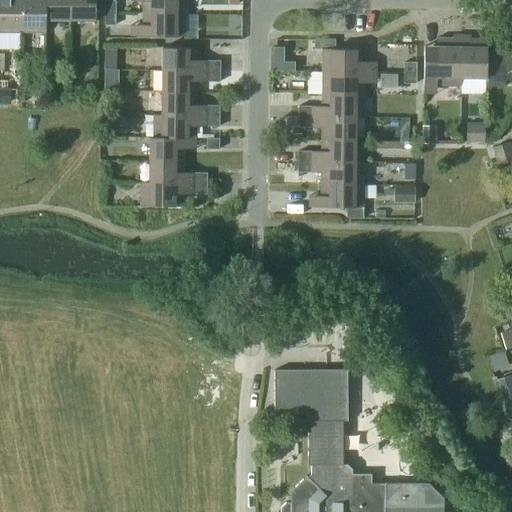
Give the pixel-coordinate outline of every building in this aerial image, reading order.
[(0,0),(0,31),(20,32),(19,0),(0,0)] [(19,0),(20,32),(44,32),(44,0),(19,0)] [(45,19),(69,20),(69,0),(44,0),(44,32),(45,32),(45,19)] [(69,0),(69,20),(95,20),(94,0),(69,0)] [(104,0),(104,12),(115,12),(114,0),(104,0)] [(136,0),(137,1),(142,1),(142,12),(184,13),(184,0),(136,0)] [(115,12),(104,12),(104,24),(115,24),(115,12)] [(130,29),(130,35),(177,36),(178,36),(184,36),(184,13),(142,12),(142,24),(137,24),(137,29),(130,29)] [(190,35),(199,35),(202,13),(192,12),(190,35)] [(436,51),(424,51),(423,85),(460,85),(461,77),(461,37),(436,37),(436,51)] [(486,37),(461,37),(461,77),(485,78),(486,51),(486,37)] [(162,65),(162,70),(202,70),(209,70),(209,65),(202,65),(202,60),(196,59),(196,47),(162,47),(162,65)] [(322,71),(330,72),(331,72),(376,72),(376,67),(376,66),(369,66),(369,61),(364,61),(364,49),(330,48),(322,48),(322,65),(322,71)] [(511,71),(511,50),(486,51),(485,78),(485,86),(500,86),(511,71)] [(403,72),(416,72),(416,62),(403,62),(403,72)] [(162,70),(161,92),(196,93),(196,81),(202,81),(209,81),(209,76),(202,76),(202,70),(162,70)] [(322,94),(331,94),(356,94),(364,95),(364,94),(364,83),(370,83),(370,78),(376,78),(376,72),(331,72),(330,72),(322,71),(322,94)] [(416,72),(403,72),(403,82),(416,83),(416,72)] [(398,87),(398,73),(380,73),(380,87),(398,87)] [(6,81),(0,81),(0,104),(10,105),(10,88),(6,87),(6,81)] [(161,114),(207,115),(208,110),(201,110),(201,105),(201,104),(195,104),(196,93),(161,92),(161,114)] [(311,111),(311,116),(355,117),(363,117),(364,95),(356,94),(331,94),(322,94),(321,105),(315,105),(315,106),(316,111),(311,111)] [(153,114),(153,137),(195,137),(195,126),(201,126),(201,121),(208,121),(208,115),(207,115),(161,114),(153,114)] [(286,116),(286,126),(298,126),(298,117),(286,116)] [(311,116),(311,121),(315,121),(315,126),(315,127),(321,127),(321,139),(355,139),(355,117),(311,116)] [(475,141),(475,123),(466,123),(466,141),(475,141)] [(475,123),(475,141),(484,141),(484,123),(475,123)] [(435,144),(435,126),(422,126),(422,144),(435,144)] [(149,137),(149,159),(183,160),(183,148),(188,148),(188,143),(195,143),(195,137),(153,137),(149,137)] [(219,138),(206,137),(206,148),(218,148),(219,138)] [(311,156),(311,161),(355,161),(355,139),(321,139),(321,150),(315,150),(315,151),(315,156),(311,156)] [(495,155),(511,150),(509,141),(492,147),(495,155)] [(511,158),(511,150),(495,155),(498,164),(511,158)] [(148,182),(195,183),(195,177),(189,177),(189,172),(183,172),(183,160),(149,159),(149,160),(148,182)] [(311,161),(311,166),(315,166),(315,171),(315,172),(321,172),(320,183),(355,184),(363,184),(363,161),(355,161),(311,161)] [(140,181),(140,205),(148,205),(182,206),(183,193),(189,193),(188,188),(195,188),(195,183),(148,182),(140,181)] [(309,201),(309,206),(346,207),(355,207),(362,207),(363,184),(355,184),(320,183),(320,195),(315,195),(314,201),(309,201)] [(414,186),(394,186),(393,203),(414,203),(414,186)] [(370,326),(349,327),(349,338),(370,338),(370,326)] [(511,330),(501,334),(506,348),(511,346),(511,330)] [(510,352),(496,354),(497,366),(511,364),(510,352)] [(347,420),(346,369),(274,370),(275,421),(308,420),(308,465),(311,465),(311,473),(307,476),(306,474),(290,491),(290,502),(286,502),(281,507),(280,511),(442,511),(443,497),(428,482),(399,482),(371,483),(371,473),(352,473),(352,468),(347,463),(342,464),(342,420),(347,420)] [(511,399),(511,380),(510,375),(497,380),(504,402),(511,399)]
